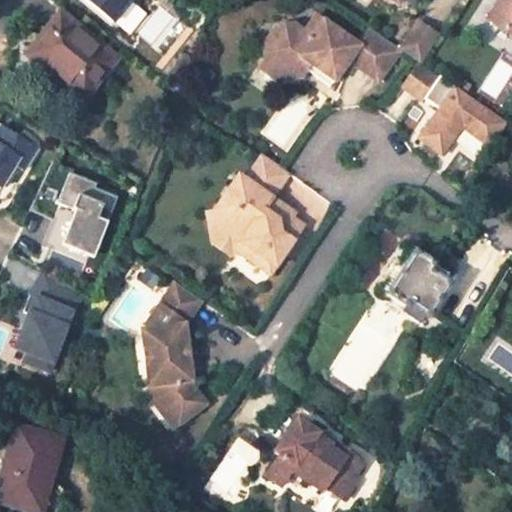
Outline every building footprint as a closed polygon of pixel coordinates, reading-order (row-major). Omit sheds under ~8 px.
[(82,0),(112,22),(129,0),(82,0)] [(501,0),(487,21),(494,25),(510,0),(501,0)] [(511,0),(510,0),(494,25),(511,37),(511,0)] [(115,58),(59,14),(27,54),(82,99),(115,58)] [(312,65),(335,81),(337,82),(351,64),(381,85),(404,53),(401,51),(372,30),(360,48),(317,20),(306,34),(294,26),(278,29),(264,49),(265,62),(276,70),(280,84),(302,79),(307,71),(312,65)] [(419,24),(401,51),(404,53),(412,58),(418,48),(428,55),(439,38),(419,24)] [(428,55),(418,48),(412,58),(413,60),(419,64),(421,65),(428,55)] [(193,60),(181,55),(173,73),(186,79),(193,60)] [(260,71),(280,84),(276,70),(265,62),(260,71)] [(419,64),(402,88),(422,103),(424,100),(439,78),(421,65),(419,64)] [(307,71),(330,88),(335,81),(312,65),(307,71)] [(455,89),(439,78),(424,100),(440,111),(455,89)] [(440,111),(420,140),(441,155),(443,156),(463,128),(494,148),(506,126),(499,121),(455,89),(440,111)] [(39,154),(0,126),(0,193),(16,170),(24,176),(39,154)] [(238,176),(214,212),(217,228),(239,242),(233,252),(270,277),(303,228),(291,219),(278,220),(275,210),(279,204),(271,199),(289,172),(284,169),(263,155),(245,180),(238,176)] [(51,162),(30,208),(50,217),(55,206),(73,214),(58,244),(88,258),(114,203),(92,192),(94,188),(70,177),(73,172),(51,162)] [(294,214),(279,204),(275,210),(278,220),(291,219),(294,214)] [(239,242),(217,228),(214,212),(204,214),(209,244),(229,258),(233,252),(239,242)] [(414,252),(404,246),(377,287),(378,288),(388,294),(414,252)] [(434,265),(414,252),(388,294),(405,305),(402,310),(419,321),(423,314),(427,317),(449,284),(443,280),(429,272),(434,265)] [(443,280),(447,273),(434,265),(429,272),(443,280)] [(45,272),(30,296),(41,301),(55,278),(45,272)] [(82,295),(55,278),(41,301),(30,296),(23,313),(29,315),(16,349),(28,354),(24,363),(49,372),(72,312),(82,295)] [(186,343),(184,325),(200,300),(173,282),(146,324),(147,330),(142,331),(149,384),(153,385),(154,387),(177,421),(204,404),(191,385),(189,362),(186,343)] [(388,294),(378,288),(375,292),(402,310),(405,305),(388,294)] [(197,361),(194,342),(186,343),(189,362),(197,361)] [(147,402),(167,429),(177,421),(154,387),(153,385),(149,384),(147,402)] [(292,473),(322,493),(324,489),(343,501),(354,486),(351,483),(363,466),(347,455),(344,460),(329,450),(330,447),(317,438),(319,435),(298,421),(283,445),(291,450),(284,458),(281,456),(266,478),(281,489),(292,473)] [(15,426),(0,480),(0,502),(33,511),(40,511),(47,489),(39,487),(43,474),(48,475),(59,439),(15,426)] [(283,445),(277,454),(281,456),(284,458),(291,450),(283,445)] [(347,455),(332,445),(330,447),(329,450),(344,460),(347,455)] [(47,489),(51,476),(48,475),(43,474),(39,487),(47,489)]
